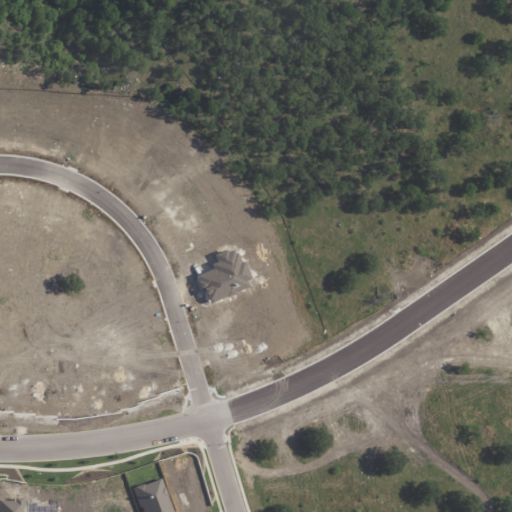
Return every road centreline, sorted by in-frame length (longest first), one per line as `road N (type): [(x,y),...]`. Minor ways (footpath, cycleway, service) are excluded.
road 1 (residential): [(0,445),(129,437),(237,404),(377,335),(511,243)]
road 2 (residential): [(208,415),(163,249),(141,218),(97,178),(46,158),(0,152)]
road 3 (residential): [(339,0),(321,88),(334,149),(432,296)]
road 4 (residential): [(339,0),(403,9),(511,1)]
